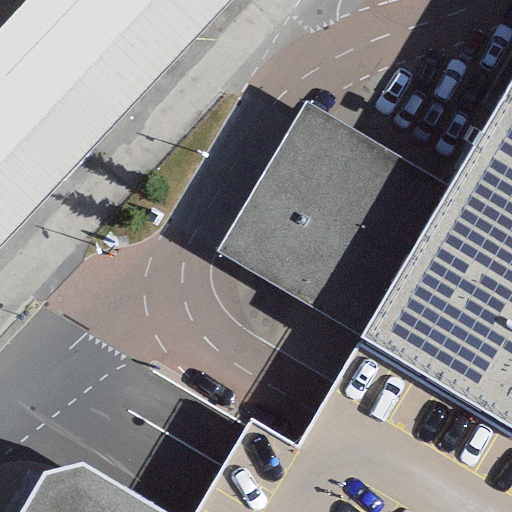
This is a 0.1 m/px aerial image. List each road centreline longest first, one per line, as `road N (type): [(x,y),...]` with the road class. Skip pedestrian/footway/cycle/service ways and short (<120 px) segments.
road 1 (residential): [(480,0),(276,90),(193,224),(178,286)]
road 2 (residential): [(0,426),(84,343),(178,286)]
road 3 (unclassified): [(316,410),(488,511)]
